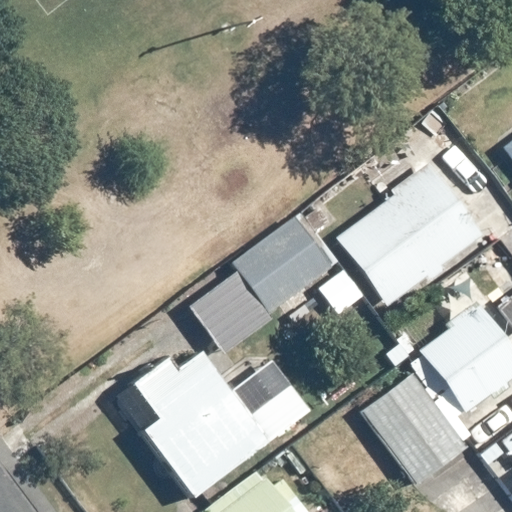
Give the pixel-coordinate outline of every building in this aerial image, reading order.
[(511,139),(500,148),(511,164),(511,139)] [(375,308),(414,279),(419,286),(438,271),(433,265),(471,236),(421,169),(325,241),(375,308)] [(323,267),(287,221),(221,272),(257,319),(323,267)] [(511,338),(511,292),(493,306),(476,283),(438,311),(447,324),(406,355),(454,418),(511,374),(511,367),(498,349),(509,341),(511,338)] [(184,337),(115,386),(140,422),(127,432),(176,501),(304,410),(263,353),(219,385),(214,379),(184,337)] [(457,448),(402,375),(353,412),(408,485),(457,448)] [(511,428),(494,443),(511,465),(511,472),(507,476),(511,483),(511,428)] [(271,498),(252,473),(201,511),(311,511),(289,484),(271,498)]
